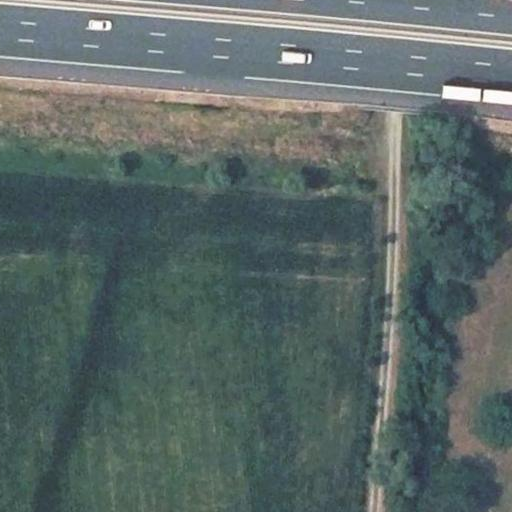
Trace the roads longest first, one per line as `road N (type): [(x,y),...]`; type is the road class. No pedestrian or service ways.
road 1 (motorway): [(0,28),(511,72)]
road 2 (track): [(376,511),(406,0)]
